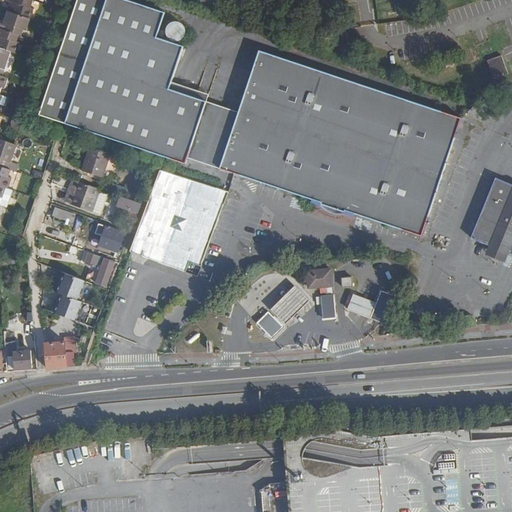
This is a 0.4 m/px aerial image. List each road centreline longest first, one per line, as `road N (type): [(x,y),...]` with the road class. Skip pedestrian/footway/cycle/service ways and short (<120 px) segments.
road 1 (primary): [(511,365),(76,399),(12,411)]
road 2 (unknown): [(511,106),(257,40),(238,58),(209,161),(261,204)]
road 3 (primary): [(177,409),(511,375)]
road 4 (primary): [(177,409),(511,394)]
road 5 (primary): [(511,348),(183,378)]
road 6 (residential): [(183,378),(81,376),(0,391)]
road 7 (primary): [(0,441),(74,418),(177,409)]
road 8 (primary): [(183,378),(50,393),(12,411)]
